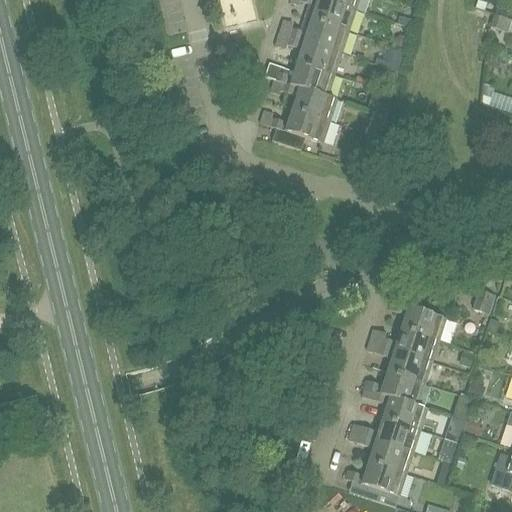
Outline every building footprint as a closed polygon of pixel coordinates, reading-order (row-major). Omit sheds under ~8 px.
[(218,24),(249,12),(244,0),(218,0),(211,3),(218,24)] [(350,33),(356,11),(321,0),(291,0),(290,4),(299,8),(301,3),(316,8),(312,21),(350,33)] [(321,0),(356,11),(360,0),(321,0)] [(342,55),(350,33),(312,21),(308,35),(293,30),(294,25),(283,21),(279,35),(342,55)] [(335,77),(342,55),(279,35),(275,48),(286,52),(287,47),(302,52),(298,64),(335,77)] [(329,99),(335,77),(298,64),(293,78),(281,74),(282,69),(270,65),(266,78),(275,81),(329,99)] [(338,102),(329,99),(266,78),(266,79),(274,81),(271,94),(280,97),(282,93),(298,97),(293,111),(331,123),(338,102)] [(324,146),(331,123),(293,111),(289,125),(273,119),(274,115),(264,112),(260,125),(276,130),(273,143),(301,152),(305,140),(324,146)] [(492,297),(479,293),(473,312),(486,316),(492,297)] [(458,326),(446,322),(447,321),(393,303),(390,312),(406,317),(402,331),(439,343),(440,342),(451,345),(458,326)] [(432,365),(439,343),(402,331),(397,344),(386,340),(387,335),(373,331),(369,345),(432,365)] [(425,386),(432,365),(369,345),(367,352),(376,355),(392,360),(387,374),(425,386)] [(419,407),(425,386),(387,374),(383,387),(367,382),(364,390),(365,391),(374,394),(374,393),(418,408),(419,407)] [(374,394),(365,391),(362,399),(388,407),(384,421),(421,433),(429,410),(419,407),(418,408),(374,393),(374,394)] [(414,454),(421,433),(384,421),(379,434),(353,425),(351,434),(414,454)] [(407,476),(414,454),(351,434),(349,442),(358,445),(374,450),(370,464),(407,476)] [(511,451),(509,459),(500,456),(490,486),(509,492),(511,487),(511,451)] [(397,510),(407,476),(370,464),(365,477),(349,472),(346,481),(376,491),(372,502),(397,510)]
